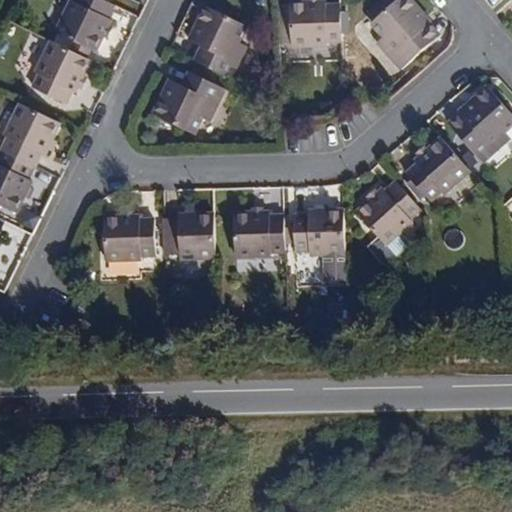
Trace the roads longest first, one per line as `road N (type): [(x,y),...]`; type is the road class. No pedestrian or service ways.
road 1 (secondary): [(511,394),(0,408)]
road 2 (residential): [(490,35),(344,164),(159,170),(102,153)]
road 3 (residential): [(19,319),(102,153)]
road 4 (residential): [(102,153),(178,0)]
